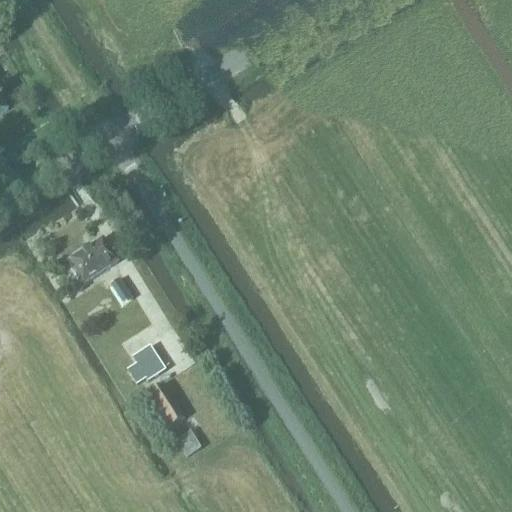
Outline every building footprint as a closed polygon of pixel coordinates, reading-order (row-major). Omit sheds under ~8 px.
[(82,287),(118,264),(102,240),(67,264),(82,287)] [(110,288),(122,307),(132,301),(120,281),(110,288)] [(136,366),(127,372),(136,386),(145,381),(148,385),(166,372),(150,348),(132,360),(136,366)] [(169,432),(184,421),(162,388),(147,397),(169,432)] [(176,443),(186,460),(201,451),(190,434),(176,443)]
